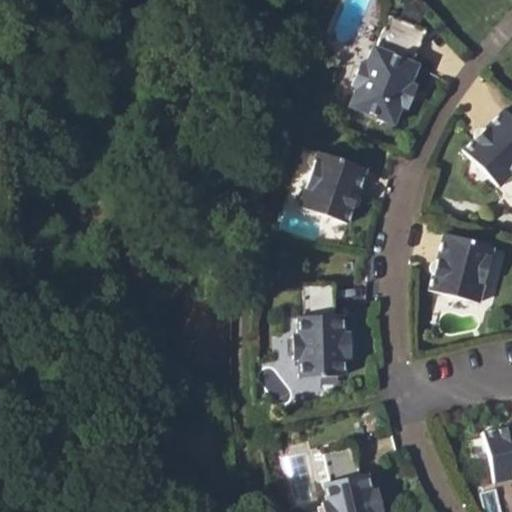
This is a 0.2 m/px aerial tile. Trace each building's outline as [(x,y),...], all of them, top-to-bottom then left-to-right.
[(392,126),(399,108),(409,84),(416,65),(411,63),(424,32),(388,17),(375,49),(371,47),(364,66),(359,64),(349,88),(354,90),(346,108),(392,126)] [(399,108),(405,110),(414,86),(409,84),(399,108)] [(461,151),(497,188),(511,173),(511,119),(503,110),(461,151)] [(346,225),(364,170),(316,153),(297,208),(346,225)] [(427,291),(476,304),(491,248),(441,235),(427,291)] [(296,360),(297,379),(343,376),(342,357),(340,334),(340,316),(332,316),(331,284),(301,285),(301,317),(295,317),(295,336),(290,337),(291,360),(296,360)] [(511,426),(481,433),(492,483),(511,478),(511,426)] [(374,511),(370,492),(365,473),(358,476),(351,445),(321,451),(328,483),(321,484),(325,502),(320,504),(322,511),(374,511)] [(370,492),(374,511),(380,511),(375,491),(370,492)]
